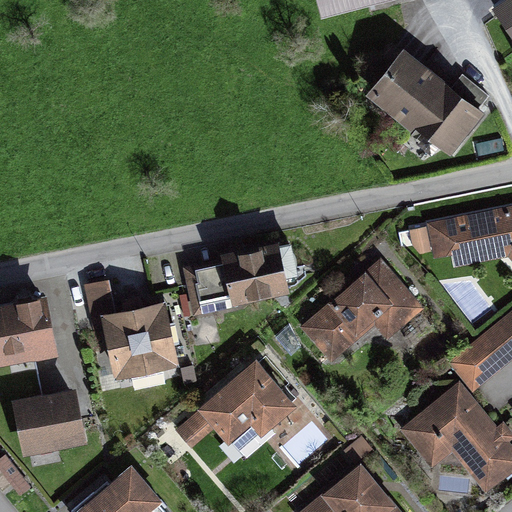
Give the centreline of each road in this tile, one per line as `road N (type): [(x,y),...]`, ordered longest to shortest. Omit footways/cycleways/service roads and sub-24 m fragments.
road 1 (residential): [(0,275),(511,177)]
road 2 (track): [(439,0),(447,30),(498,97),(511,132)]
